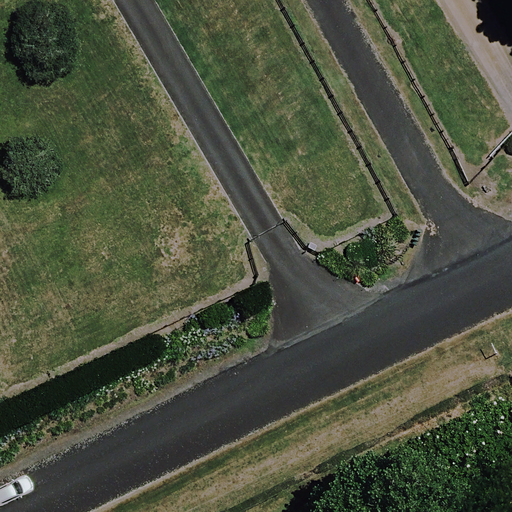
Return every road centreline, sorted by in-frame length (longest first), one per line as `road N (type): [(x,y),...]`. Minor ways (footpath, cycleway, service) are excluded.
road 1 (residential): [(481,281),(9,511)]
road 2 (residential): [(481,281),(322,0)]
